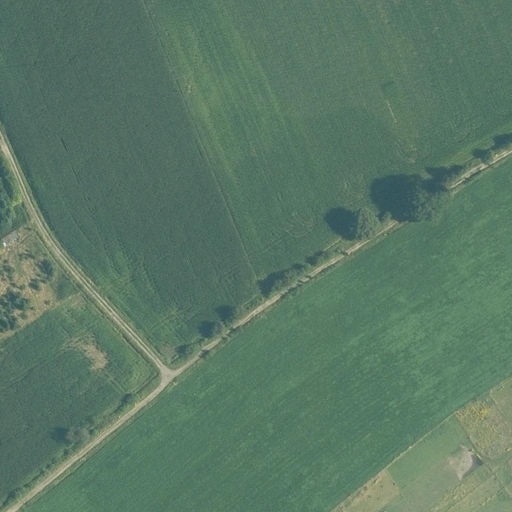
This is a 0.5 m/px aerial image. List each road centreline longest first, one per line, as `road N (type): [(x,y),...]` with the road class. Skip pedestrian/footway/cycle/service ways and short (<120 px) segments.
road 1 (track): [(170,378),(267,303),(511,148)]
road 2 (track): [(0,136),(58,253),(170,378)]
road 3 (track): [(170,378),(13,511)]
